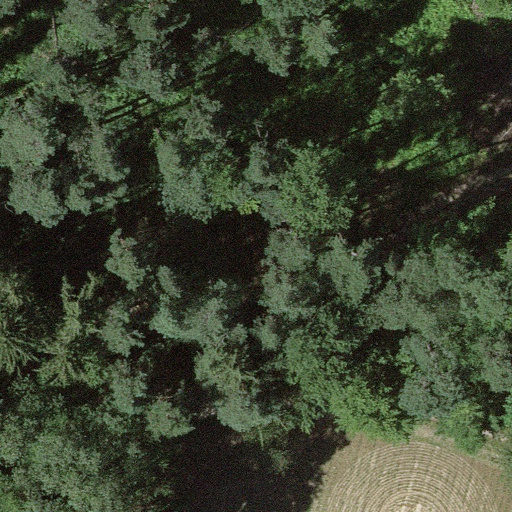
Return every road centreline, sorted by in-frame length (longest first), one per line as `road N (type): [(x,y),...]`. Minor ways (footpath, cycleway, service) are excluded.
road 1 (track): [(264,391),(296,381),(329,348),(367,256),(397,214),(437,175),(511,141)]
road 2 (track): [(158,395),(318,391),(359,399),(511,462)]
road 3 (track): [(158,395),(0,347)]
road 4 (track): [(123,511),(158,395)]
